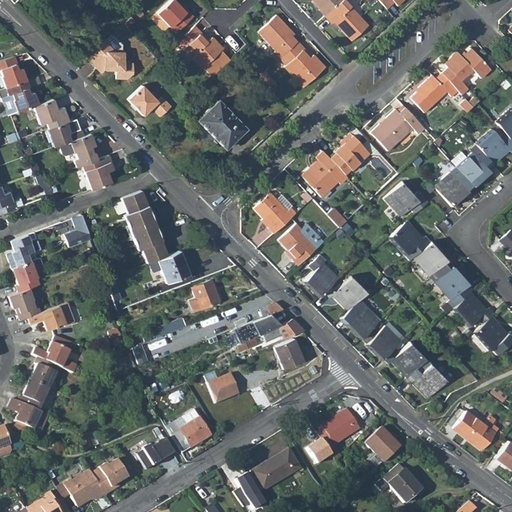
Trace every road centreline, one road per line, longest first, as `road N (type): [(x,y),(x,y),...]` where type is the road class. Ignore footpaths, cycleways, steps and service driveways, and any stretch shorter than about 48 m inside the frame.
road 1 (residential): [(120,511),(352,368)]
road 2 (tertiary): [(0,3),(157,167)]
road 3 (tertiary): [(210,217),(352,368)]
road 4 (tertiary): [(352,368),(425,436),(511,499)]
road 5 (residential): [(210,217),(343,93)]
road 6 (residential): [(157,167),(0,232)]
road 7 (residential): [(343,93),(372,97),(465,15)]
road 8 (residential): [(511,183),(480,211),(470,233),(511,292)]
